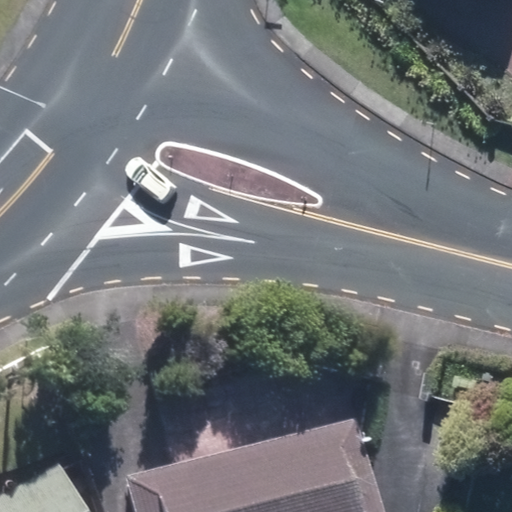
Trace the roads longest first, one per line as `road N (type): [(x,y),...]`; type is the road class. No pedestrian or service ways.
road 1 (residential): [(473,245),(20,203)]
road 2 (residential): [(125,42),(473,245)]
road 3 (tertiary): [(125,42),(20,203)]
